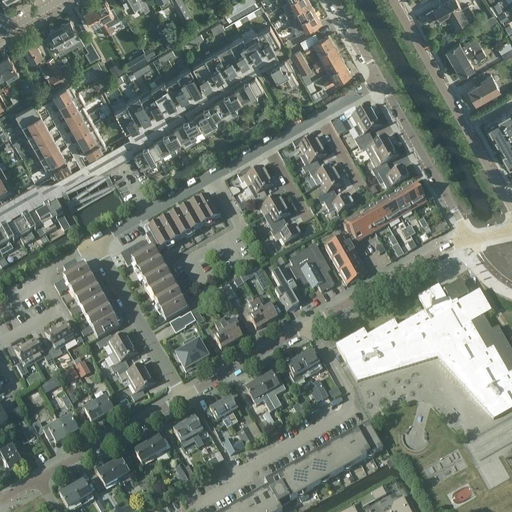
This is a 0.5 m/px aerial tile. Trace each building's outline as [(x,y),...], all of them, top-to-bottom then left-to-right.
[(104,0),(94,6),(103,22),(110,33),(115,30),(108,19),(114,16),(104,0)] [(143,0),(122,0),(129,10),(135,7),(140,14),(149,10),(143,0)] [(157,0),(162,9),(173,3),(184,21),(191,17),(181,0),(157,0)] [(241,0),(223,11),(226,17),(229,22),(256,7),(252,0),(241,0)] [(269,0),(264,0),(263,0),(268,12),(273,9),(269,0)] [(286,16),(294,11),(310,2),(308,0),(292,0),(289,2),(292,7),(283,12),(286,16)] [(462,8),(456,0),(448,0),(425,14),(431,25),(448,15),(449,15),(462,8)] [(310,2),(294,11),(286,16),(288,20),(296,15),(299,21),(315,12),(310,2)] [(498,2),(491,6),(496,14),(502,10),(498,2)] [(260,5),(253,10),(256,15),(263,10),(260,5)] [(462,8),(449,15),(456,27),(475,16),(468,5),(462,9),(462,8)] [(92,28),(98,25),(105,36),(110,33),(103,22),(94,6),(83,12),(92,28)] [(296,35),(320,21),(315,12),(299,21),(302,26),(294,31),(296,35)] [(504,12),(497,16),(501,22),(508,18),(504,12)] [(246,13),(239,18),(242,23),(249,18),(246,13)] [(486,28),(497,21),(493,15),(482,21),(486,28)] [(60,26),(59,27),(68,44),(69,44),(71,48),(78,44),(79,46),(83,44),(80,38),(70,21),(65,24),(63,23),(61,25),(60,26)] [(219,22),(210,27),(213,34),(224,28),(221,23),(219,22)] [(156,27),(159,33),(168,49),(174,46),(171,41),(174,40),(163,23),(156,27)] [(257,32),(256,32),(267,51),(270,50),(271,51),(275,49),(274,47),(280,44),(270,26),(257,33),(257,32)] [(50,32),(48,33),(58,50),(60,54),(71,48),(68,44),(59,27),(54,30),(53,29),(50,31),(50,32)] [(267,51),(256,32),(244,39),(243,36),(242,37),(254,57),(257,56),(258,57),(262,55),(261,53),(266,50),(267,51)] [(193,37),(196,42),(203,38),(200,33),(193,37)] [(328,35),(304,49),(307,53),(315,48),(318,54),(334,45),(328,35)] [(196,42),(193,37),(186,41),(189,46),(196,42)] [(254,57),(242,37),(230,44),(242,64),(244,63),(245,64),(249,62),(248,60),(254,57)] [(446,51),(453,63),(481,47),(476,38),(462,46),(460,43),(446,51)] [(508,39),(497,46),(500,52),(511,45),(508,39)] [(34,41),(23,47),(31,63),(43,56),(34,41)] [(99,57),(90,42),(85,45),(89,52),(86,54),(91,62),(99,57)] [(236,68),(241,65),(242,64),(230,44),(217,51),(229,71),(232,70),(233,71),(237,69),(236,68)] [(318,54),(321,59),(313,64),(315,68),(324,63),(339,54),(334,45),(318,54)] [(144,50),(149,58),(155,54),(151,46),(144,50)] [(460,75),(474,68),(469,59),(475,55),(479,60),(486,56),(481,47),(453,63),(460,75)] [(511,47),(501,54),(505,60),(511,55),(511,47)] [(171,49),(164,53),(167,58),(174,54),(171,49)] [(223,75),(228,72),(229,71),(217,51),(205,58),(217,80),(217,78),(219,77),(220,78),(224,76),(223,75)] [(303,75),(311,71),(300,52),(292,56),(303,75)] [(167,58),(164,53),(157,57),(160,62),(167,58)] [(339,54),(324,63),(315,68),(317,72),(326,67),(329,72),(345,63),(339,54)] [(8,55),(0,59),(0,68),(5,77),(7,81),(19,74),(16,70),(8,55)] [(52,58),(46,62),(52,72),(53,72),(55,75),(48,79),(53,87),(65,80),(58,68),(52,58)] [(217,80),(205,58),(204,58),(205,59),(193,66),(204,87),(207,85),(208,87),(212,84),(212,83),(217,80)] [(287,58),(272,67),(278,78),(276,79),(277,79),(278,79),(285,91),(298,84),(291,71),(293,70),(287,58)] [(124,71),(119,62),(109,68),(114,77),(124,71)] [(139,67),(142,72),(149,68),(146,63),(139,67)] [(345,63),(329,72),(332,77),(323,82),(326,87),(350,73),(345,63)] [(59,68),(65,78),(71,74),(65,64),(59,68)] [(139,67),(132,71),(135,76),(142,72),(139,67)] [(189,67),(176,74),(189,96),(194,93),(195,94),(199,92),(198,90),(202,89),(189,67)] [(106,76),(102,69),(96,72),(100,79),(106,76)] [(473,78),(476,83),(479,82),(480,83),(469,90),(476,103),(499,90),(491,75),(486,78),(483,73),(473,78)] [(189,96),(176,74),(164,81),(176,102),(181,99),(182,100),(186,98),(185,96),(188,95),(188,96),(189,96)] [(106,84),(110,81),(107,76),(99,80),(103,85),(106,84)] [(113,80),(116,85),(123,81),(120,76),(113,80)] [(244,82),(243,82),(244,83),(234,89),(243,104),(254,98),(252,95),(256,94),(256,95),(257,94),(257,93),(263,90),(255,76),(254,76),(255,77),(245,83),(244,82)] [(109,89),(116,85),(113,80),(110,81),(106,84),(109,89)] [(176,102),(164,81),(151,88),(163,109),(169,106),(170,107),(174,105),(173,103),(176,102)] [(307,85),(312,94),(317,91),(312,82),(307,85)] [(76,93),(70,83),(49,95),(49,96),(55,92),(57,97),(51,99),(55,106),(79,92),(76,93)] [(163,109),(151,88),(139,95),(151,116),(156,113),(157,114),(161,112),(160,110),(163,109)] [(224,95),(223,95),(224,97),(214,102),(225,122),(236,116),(232,109),(235,107),(236,108),(237,108),(236,106),(242,103),(243,105),(243,104),(234,89),(235,90),(225,96),(224,95)] [(79,92),(55,106),(61,103),(63,107),(57,110),(61,116),(85,102),(79,92)] [(151,116),(139,95),(126,103),(139,124),(138,123),(144,120),(145,121),(149,119),(148,118),(151,116)] [(46,111),(42,104),(37,109),(35,104),(40,101),(40,100),(16,114),(22,125),(46,111)] [(61,116),(61,117),(67,113),(69,118),(63,120),(67,127),(88,114),(83,104),(85,103),(85,102),(61,116)] [(204,108),(203,108),(204,110),(194,115),(205,135),(216,129),(212,122),(215,120),(216,121),(217,121),(216,119),(222,116),(225,122),(214,102),(215,104),(205,109),(204,108)] [(139,124),(126,103),(127,104),(114,111),(126,132),(132,128),(133,130),(137,127),(136,126),(139,124)] [(357,114),(354,109),(343,115),(347,121),(351,118),(356,128),(375,118),(372,113),(373,113),(370,107),(357,114)] [(511,108),(486,123),(487,124),(500,147),(500,148),(502,147),(504,150),(501,152),(502,153),(503,153),(509,163),(508,164),(509,165),(511,163),(511,108)] [(52,121),(48,115),(43,119),(40,114),(46,111),(22,125),(28,135),(52,121)] [(88,114),(67,127),(73,124),(75,128),(69,130),(73,137),(94,125),(88,114)] [(184,121),(183,121),(184,123),(174,128),(185,148),(196,142),(192,135),(195,133),(196,134),(197,134),(196,132),(202,129),(205,135),(194,115),(194,117),(185,122),(184,121)] [(381,127),(378,121),(377,122),(375,118),(356,128),(353,130),(359,139),(354,142),(357,147),(371,139),(368,134),(381,127)] [(58,132),(54,125),(49,129),(46,125),(52,122),(52,121),(28,135),(34,145),(58,132)] [(94,125),(73,137),(79,134),(81,139),(75,141),(78,147),(100,135),(94,125)] [(164,134),(163,135),(164,136),(154,141),(162,157),(173,150),(172,148),(175,146),(176,147),(177,147),(176,146),(182,142),(185,148),(174,128),(174,129),(174,130),(165,135),(164,134)] [(64,142),(60,135),(55,140),(52,135),(58,132),(34,145),(40,156),(64,142)] [(100,135),(78,147),(79,148),(85,144),(87,149),(81,151),(85,158),(106,146),(100,135)] [(309,141),(306,136),(292,144),(295,150),(299,148),(303,157),(321,147),(315,138),(309,141)] [(374,158),(392,148),(389,144),(390,143),(387,137),(374,144),(371,139),(357,147),(360,153),(368,149),(374,158)] [(12,144),(18,154),(23,151),(17,141),(12,144)] [(144,147),(143,148),(144,149),(133,155),(142,170),(153,164),(152,161),(155,159),(156,160),(156,159),(161,156),(162,157),(154,141),(153,142),(154,143),(145,148),(144,147)] [(70,152),(66,146),(61,150),(58,146),(64,142),(40,156),(46,166),(70,152)] [(308,174),(309,174),(319,168),(316,163),(326,157),(321,147),(303,157),(300,159),(305,168),(302,170),(305,176),(308,174)] [(398,157),(395,151),(394,152),(392,148),(374,158),(369,161),(374,170),(371,172),(374,178),(378,176),(388,170),(385,165),(398,157)] [(76,163),(72,156),(67,161),(64,156),(70,153),(70,152),(46,166),(52,177),(76,163)] [(283,161),(286,167),(291,164),(288,158),(283,161)] [(315,178),(320,187),(338,177),(332,167),(322,173),(319,168),(309,174),(312,179),(315,178)] [(247,189),(268,177),(262,168),(252,173),(249,168),(239,174),(239,175),(237,177),(242,185),(244,184),(247,189)] [(387,191),(409,179),(406,174),(407,174),(404,168),(391,175),(388,170),(378,176),(387,191)] [(268,177),(247,189),(252,198),(249,200),(252,206),(255,204),(256,204),(266,198),(263,193),(273,187),(268,177)] [(325,203),(335,197),(333,192),(343,186),(338,177),(320,187),(325,195),(322,197),(325,203)] [(0,203),(13,196),(7,185),(0,188),(0,203)] [(422,197),(414,185),(411,186),(407,188),(408,190),(402,193),(402,192),(401,192),(413,212),(427,204),(422,197)] [(374,187),(369,189),(373,196),(377,193),(374,187)] [(232,189),(229,191),(233,197),(240,193),(238,191),(232,189)] [(389,199),(388,199),(400,219),(413,212),(401,192),(398,194),(398,193),(394,195),(395,197),(389,200),(389,199)] [(323,204),(326,208),(329,213),(333,210),(337,216),(351,208),(355,206),(349,196),(338,202),(335,197),(325,203),(323,204)] [(255,204),(264,219),(285,207),(279,197),(269,203),(266,198),(256,204),(255,204)] [(150,238),(157,250),(159,253),(220,218),(208,198),(147,232),(150,238)] [(400,219),(388,199),(385,201),(385,200),(381,203),(382,204),(377,207),(376,206),(376,207),(387,227),(400,219)] [(33,214),(45,236),(56,230),(52,223),(55,221),(56,222),(57,222),(64,234),(70,230),(63,218),(63,217),(55,203),(54,203),(55,205),(45,210),(44,209),(43,209),(44,211),(35,216),(33,214)] [(272,233),(282,227),(280,222),(290,216),(285,207),(264,219),(272,233)] [(363,214),(374,234),(387,227),(376,207),(373,208),(372,208),(368,210),(369,211),(364,215),(363,214)] [(12,224),(11,224),(24,247),(35,240),(31,233),(34,232),(35,233),(36,232),(35,231),(40,228),(45,236),(33,214),(32,214),(33,215),(23,221),(23,220),(22,220),(23,221),(13,227),(12,224)] [(347,288),(366,276),(348,244),(354,240),(356,244),(374,234),(363,214),(342,226),(347,235),(345,237),(325,249),(347,288)] [(423,231),(428,228),(423,220),(419,223),(423,231)] [(0,253),(2,257),(13,251),(11,247),(9,244),(12,242),(13,244),(14,243),(13,242),(19,239),(23,247),(24,247),(11,224),(11,225),(12,226),(2,231),(1,230),(0,231),(1,232),(0,232),(0,253)] [(259,234),(254,224),(249,227),(251,231),(254,236),(259,234)] [(282,227),(272,233),(270,234),(276,243),(281,240),(284,246),(302,236),(296,226),(285,232),(282,227)] [(410,227),(406,230),(410,238),(415,235),(410,227)] [(406,230),(401,233),(406,241),(410,238),(406,230)] [(393,237),(388,240),(393,248),(398,245),(393,237)] [(157,250),(150,238),(145,240),(146,242),(144,243),(143,242),(142,242),(121,255),(120,255),(120,256),(127,268),(128,268),(128,269),(129,269),(133,266),(166,323),(186,311),(153,252),(157,250)] [(412,242),(407,245),(411,251),(416,248),(412,242)] [(381,246),(376,249),(380,256),(385,253),(381,246)] [(334,287),(334,286),(330,288),(327,282),(330,281),(327,274),(330,272),(315,247),(289,262),(293,268),(289,270),(297,283),(297,282),(299,280),(303,288),(310,283),(316,285),(321,294),(334,287)] [(98,341),(120,328),(85,266),(78,270),(75,266),(63,273),(66,277),(63,279),(64,281),(54,286),(59,295),(68,289),(79,307),(69,313),(72,318),(82,313),(90,327),(80,333),(83,338),(93,333),(98,341)] [(275,293),(279,301),(286,314),(299,307),(291,294),(296,291),(284,268),(271,276),(280,290),(275,293)] [(254,276),(263,292),(269,288),(260,272),(254,276)] [(244,285),(240,278),(233,282),(237,288),(244,285)] [(236,298),(228,286),(222,289),(229,302),(236,298)] [(210,287),(202,292),(206,300),(215,295),(210,287)] [(357,383),(437,360),(493,420),(511,409),(511,353),(498,328),(491,332),(483,317),(491,313),(479,292),(459,304),(458,302),(453,305),(451,306),(447,300),(446,301),(438,287),(418,298),(426,312),(397,328),(394,322),(367,337),(363,331),(336,347),(345,363),(357,383)] [(248,319),(256,331),(266,325),(252,300),(249,302),(250,304),(249,305),(252,310),(251,310),(254,315),(248,319)] [(252,300),(266,325),(277,319),(270,306),(264,310),(258,300),(254,302),(252,300)] [(198,326),(203,323),(198,313),(192,316),(198,326)] [(191,314),(180,320),(181,320),(185,328),(196,323),(192,316),(191,314)] [(218,322),(231,345),(242,339),(239,334),(242,332),(235,319),(226,324),(223,319),(218,322)] [(213,338),(221,351),(231,345),(218,322),(213,324),(219,335),(213,338)] [(65,348),(68,352),(83,343),(73,325),(67,328),(64,323),(54,329),(65,348)] [(62,356),(60,351),(65,348),(54,329),(50,331),(44,334),(52,347),(46,350),(53,361),(62,356)] [(107,346),(113,356),(132,345),(129,341),(126,335),(113,342),(110,337),(96,345),(99,351),(107,346)] [(24,346),(35,365),(44,360),(47,364),(52,360),(53,361),(46,350),(41,353),(34,340),(24,346)] [(208,359),(199,343),(184,351),(183,349),(176,353),(177,355),(176,356),(186,374),(193,370),(192,368),(192,367),(208,359)] [(113,375),(116,374),(127,367),(124,362),(137,355),(132,345),(113,356),(108,358),(113,367),(110,369),(113,375)] [(14,351),(22,364),(16,367),(22,378),(28,374),(25,370),(35,365),(24,346),(20,348),(14,351)] [(299,360),(308,376),(309,378),(322,371),(312,353),(299,360)] [(80,359),(74,362),(77,367),(83,364),(80,359)] [(286,367),(290,375),(289,376),(295,386),(305,381),(303,378),(308,376),(299,360),(286,367)] [(77,367),(75,368),(81,380),(88,376),(84,370),(87,368),(84,363),(83,364),(77,367)] [(127,380),(130,386),(149,375),(143,365),(130,373),(127,367),(116,374),(122,383),(127,380)] [(78,379),(73,369),(72,369),(61,375),(62,376),(67,385),(78,379)] [(145,398),(141,392),(154,385),(151,379),(149,375),(130,386),(135,395),(131,398),(134,404),(145,398)] [(259,383),(268,399),(275,412),(279,410),(279,409),(281,408),(275,398),(285,392),(279,381),(275,383),(271,375),(259,383)] [(42,382),(39,376),(27,383),(30,389),(42,382)] [(55,379),(47,383),(50,389),(58,384),(55,379)] [(319,382),(313,385),(323,401),(328,398),(319,382)] [(268,399),(259,383),(246,390),(253,403),(259,400),(261,403),(268,399)] [(323,401),(313,385),(308,388),(317,405),(323,401)] [(336,389),(329,393),(332,399),(340,395),(336,389)] [(37,390),(30,394),(32,398),(39,394),(37,390)] [(74,395),(68,398),(72,405),(77,402),(74,395)] [(220,405),(232,427),(238,424),(232,415),(238,412),(231,399),(220,405)] [(94,406),(102,420),(113,414),(105,400),(94,406)] [(127,402),(120,405),(124,411),(131,407),(127,402)] [(307,403),(301,406),(305,413),(311,410),(307,403)] [(220,405),(209,411),(216,424),(222,421),(227,430),(232,427),(220,405)] [(298,405),(293,408),(299,419),(304,416),(298,405)] [(94,406),(84,412),(92,426),(102,420),(94,406)] [(59,425),(67,440),(78,434),(69,419),(59,425)] [(195,419),(183,425),(195,446),(200,443),(196,437),(203,434),(195,419)] [(262,424),(256,428),(262,440),(269,436),(262,424)] [(52,426),(42,431),(49,443),(53,441),(56,446),(67,440),(59,425),(54,428),(52,426)] [(187,443),(191,448),(195,446),(183,425),(172,432),(181,446),(187,443)] [(280,511),(278,507),(282,505),(283,507),(315,488),(314,486),(332,475),(334,478),(338,475),(337,473),(355,462),(357,465),(361,462),(360,460),(378,449),(380,452),(382,450),(368,425),(356,432),(358,434),(353,437),(353,438),(340,446),(340,444),(330,450),(330,451),(317,459),(317,457),(307,463),(307,464),(301,468),(299,465),(276,478),(281,486),(263,496),(262,495),(252,501),(253,502),(240,509),(239,508),(231,511),(280,511)] [(245,448),(255,442),(248,429),(237,435),(245,448)] [(146,447),(154,460),(166,453),(159,439),(146,447)] [(232,441),(224,445),(230,457),(244,449),(240,442),(234,445),(232,441)] [(12,450),(15,448),(11,442),(2,447),(5,453),(0,455),(0,457),(9,473),(21,466),(12,450)] [(134,454),(141,467),(154,460),(146,447),(134,454)] [(215,459),(206,464),(209,470),(219,464),(215,459)] [(120,462),(108,468),(117,484),(129,477),(120,462)] [(175,470),(184,485),(191,481),(186,471),(183,466),(175,470)] [(96,475),(105,491),(117,484),(108,468),(96,475)] [(191,468),(186,471),(191,481),(197,477),(191,468)] [(83,483),(71,490),(80,505),(92,498),(83,483)] [(386,496),(382,488),(370,494),(374,502),(386,496)] [(59,496),(68,511),(80,505),(71,490),(59,496)] [(410,511),(403,498),(393,504),(390,511),(355,511),(353,508),(345,511),(410,511)] [(104,511),(107,511),(102,501),(96,504),(100,511),(104,511)]
